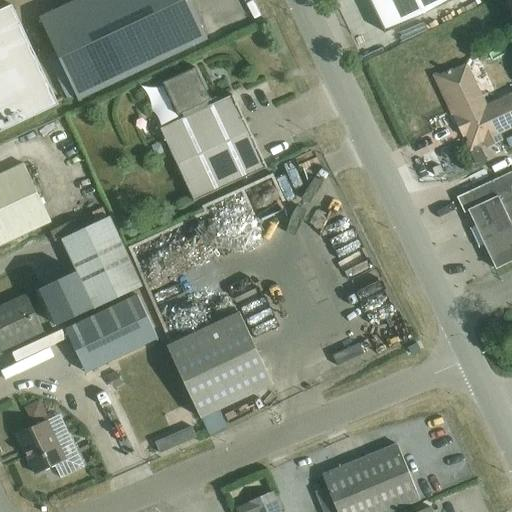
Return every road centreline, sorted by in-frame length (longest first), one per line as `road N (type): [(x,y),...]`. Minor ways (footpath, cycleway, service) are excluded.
road 1 (unclassified): [(100,511),(469,359)]
road 2 (unclassified): [(469,359),(300,0)]
